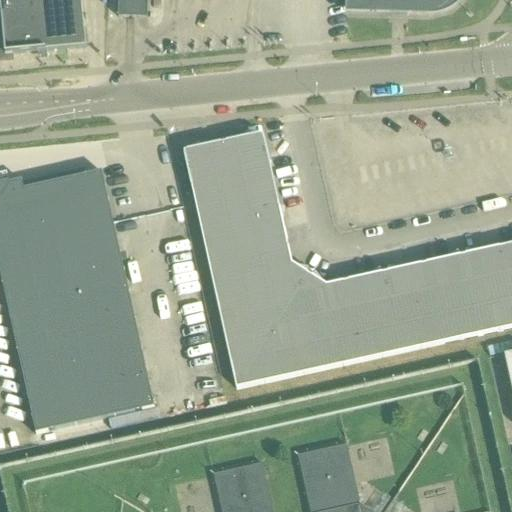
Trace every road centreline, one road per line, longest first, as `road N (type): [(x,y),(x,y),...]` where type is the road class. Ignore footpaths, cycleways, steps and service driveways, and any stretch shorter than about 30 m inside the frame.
road 1 (tertiary): [(123,99),(511,62)]
road 2 (tertiary): [(0,123),(123,99)]
road 3 (tertiary): [(123,99),(0,105)]
